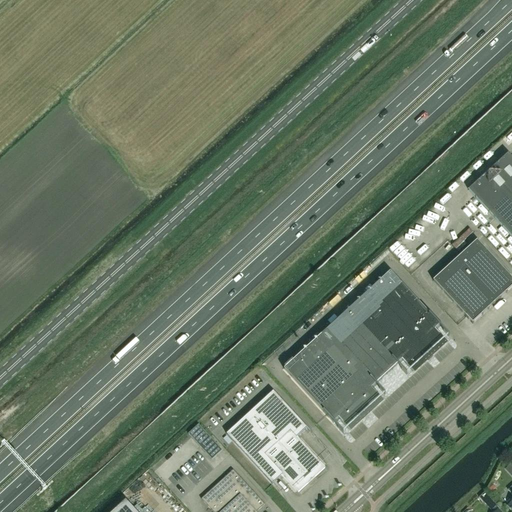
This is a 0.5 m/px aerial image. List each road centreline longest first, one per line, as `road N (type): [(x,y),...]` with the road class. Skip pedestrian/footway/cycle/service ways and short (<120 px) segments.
road 1 (primary): [(412,0),(0,378)]
road 2 (motorway): [(106,405),(511,31)]
road 3 (motorway): [(511,0),(220,268)]
road 4 (motorway): [(220,268),(0,473)]
road 5 (motorway): [(0,437),(220,268)]
road 6 (secondary): [(343,511),(511,357)]
road 7 (motorway): [(0,503),(106,405)]
road 8 (motorway): [(10,511),(106,405)]
